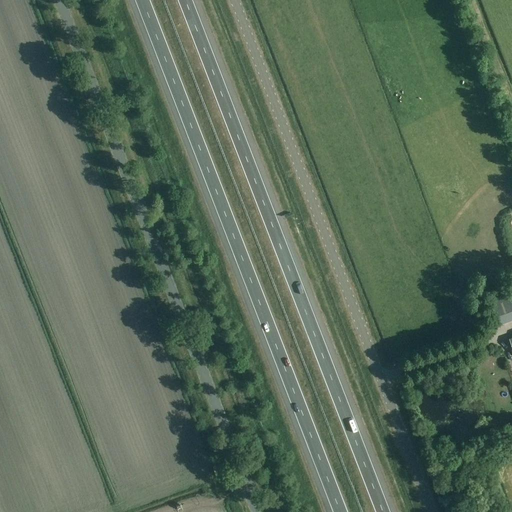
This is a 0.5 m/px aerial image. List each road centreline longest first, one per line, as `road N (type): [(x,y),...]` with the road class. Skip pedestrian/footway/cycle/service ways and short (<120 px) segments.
road 1 (motorway): [(383,511),(185,0)]
road 2 (tertiary): [(257,511),(59,0)]
road 3 (motorway): [(143,0),(340,511)]
road 4 (unclassified): [(432,511),(235,0)]
